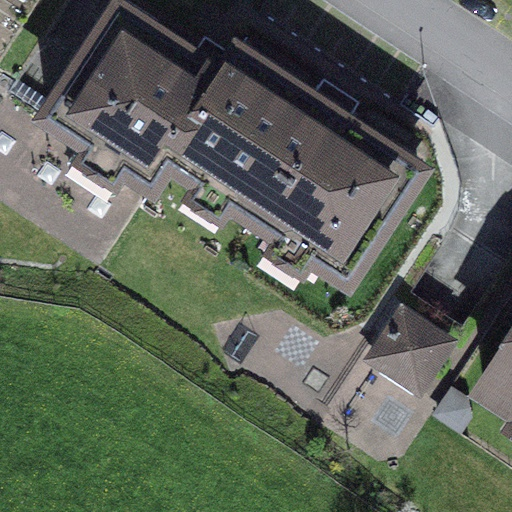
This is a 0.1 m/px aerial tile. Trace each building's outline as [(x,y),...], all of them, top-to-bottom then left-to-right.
[(153,187),(170,161),(222,77),(119,9),(48,117),(153,187)] [(239,51),(222,77),(170,161),(349,280),(420,172),(239,51)] [(282,276),(328,297),(338,276),(293,254),(282,276)] [(450,345),(403,314),(392,331),(439,362),(450,345)] [(511,349),(485,390),(511,407),(511,349)]
